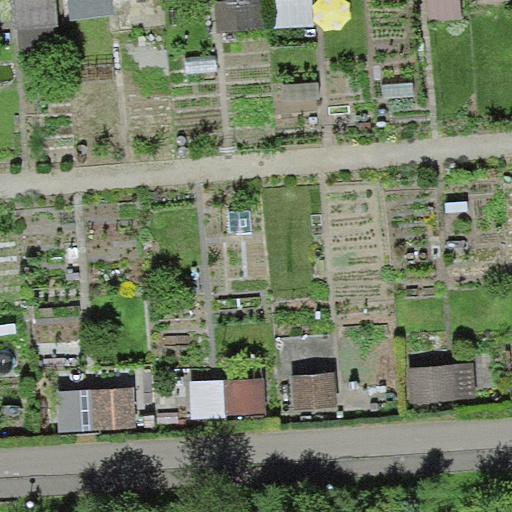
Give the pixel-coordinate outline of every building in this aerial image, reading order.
[(58,0),(14,0),(18,28),(61,23),(58,0)] [(112,0),(69,0),(71,12),(113,7),(112,0)] [(263,0),(215,0),(217,26),(264,24),(263,0)] [(466,0),(427,0),(430,21),(468,17),(466,0)] [(475,361),(407,366),(410,411),(477,405),(475,361)] [(334,373),(292,375),(293,407),(336,406),(334,373)] [(265,378),(192,381),(192,414),(269,412),(265,378)] [(138,384),(59,389),(61,429),(140,424),(138,384)]
